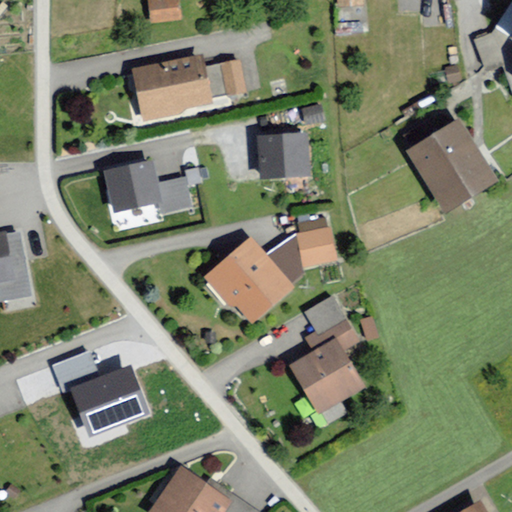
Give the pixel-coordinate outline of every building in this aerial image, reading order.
[(147,0),(152,26),(180,22),(176,0),(147,0)] [(337,0),(339,11),(362,9),(361,0),(337,0)] [(497,29),(478,37),(489,63),(508,55),(497,29)] [(133,73),(142,119),(211,107),(202,60),(133,73)] [(404,151),(443,215),(497,182),(458,119),(404,151)] [(258,138),(260,179),(309,176),(307,135),(258,138)] [(104,174),(114,218),(164,208),(154,164),(104,174)] [(0,304),(30,298),(17,228),(0,231),(0,304)] [(297,237),(304,270),(337,264),(331,230),(297,237)] [(204,279),(251,329),(294,289),(247,239),(204,279)] [(362,321),(367,341),(377,339),(372,319),(362,321)] [(332,341),(287,368),(317,417),(362,390),(332,341)] [(91,350),(52,366),(62,393),(70,389),(90,438),(151,413),(132,364),(101,376),(91,350)] [(177,469),(146,511),(222,511),(228,504),(177,469)] [(463,511),(485,511),(480,502),(463,511)]
